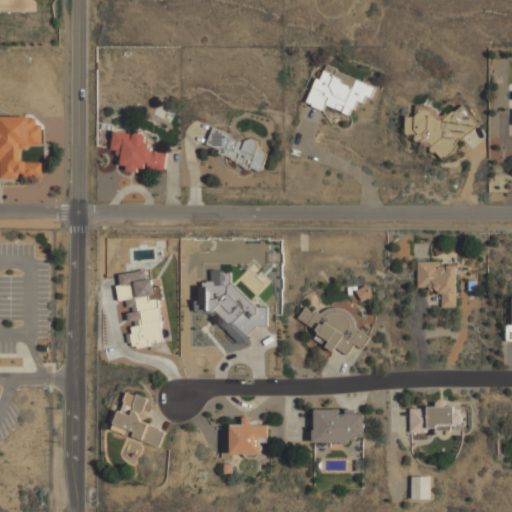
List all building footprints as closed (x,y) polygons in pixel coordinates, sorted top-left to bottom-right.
[(375,85),(326,66),(321,79),(316,77),(306,103),(323,110),(325,105),(351,115),(357,100),(363,103),(365,96),(370,98),(375,85)] [(461,105),(449,114),(437,114),(431,106),(415,105),(415,116),(406,116),(405,134),(412,134),(421,145),(426,145),(432,152),(436,152),(442,160),(453,150),(454,144),(477,125),(461,105)] [(0,116),(44,116),(43,180),(0,179),(0,116)] [(207,145),(220,149),(217,157),(261,171),(267,153),(256,150),(259,141),(247,137),(246,140),(211,129),(207,145)] [(165,169),(167,152),(146,150),(147,134),(113,131),(111,149),(120,150),(118,168),(138,170),(138,167),(165,169)] [(417,289),(441,289),(441,307),(456,307),(456,264),(439,264),(439,262),(418,261),(417,289)] [(163,343),(159,299),(154,299),(152,278),(147,279),(146,270),(119,273),(120,285),(117,285),(118,301),(126,300),(127,310),(129,324),(130,324),(132,346),(163,343)] [(266,307),(256,306),(231,282),(231,271),(211,270),(211,281),(205,281),(199,287),(199,298),(195,302),(194,312),(207,313),(240,343),(242,344),(258,326),(265,327),(266,307)] [(356,291),(362,301),(373,295),(367,285),(356,291)] [(298,318),(319,332),(316,337),(334,350),(336,347),(347,354),(354,343),(362,348),(372,333),(328,304),(321,315),(306,306),(298,318)] [(165,430),(139,421),(147,399),(126,391),(113,430),(131,436),(130,436),(159,447),(165,430)] [(410,408),(410,433),(428,433),(428,429),(464,429),(463,406),(436,406),(436,408),(410,408)] [(313,443),(349,443),(349,438),(364,439),(364,414),(354,414),(354,409),(345,409),(345,410),(314,410),(313,443)] [(251,424),(251,417),(242,417),(242,424),(231,424),(231,454),(261,454),(261,442),(268,443),(268,425),(251,424)] [(411,499),(431,499),(431,476),(412,476),(411,499)]
